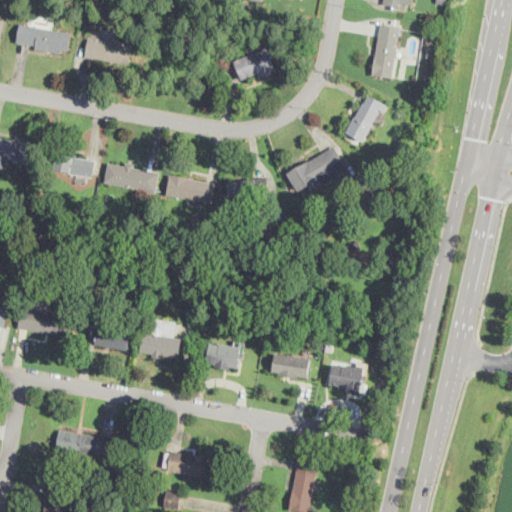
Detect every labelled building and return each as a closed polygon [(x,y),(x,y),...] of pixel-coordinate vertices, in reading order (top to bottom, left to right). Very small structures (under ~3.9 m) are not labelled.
[(68,49),(71,31),(19,22),(16,40),(35,43),(34,47),(60,52),(61,48),(68,49)] [(372,74),(393,78),(401,25),(380,22),(372,74)] [(129,63),(133,42),(114,39),(115,29),(100,27),(100,30),(89,28),(85,56),(129,63)] [(277,70),(269,45),(234,56),(241,81),(277,70)] [(344,132),(364,144),(388,103),(367,91),(344,132)] [(0,167),(5,168),(7,159),(32,163),(35,141),(0,136),(0,167)] [(287,171),(299,191),(319,179),(322,184),(348,168),(333,143),(287,171)] [(96,158),(60,152),(57,171),(93,177),(96,158)] [(104,181),(156,191),(159,171),(133,166),(134,162),(126,161),(125,164),(108,161),(104,181)] [(166,195),(213,202),(216,181),(169,173),(166,195)] [(254,176),(227,181),(231,201),(271,194),(267,176),(254,178),(254,176)] [(0,324),(5,325),(8,303),(0,302),(0,324)] [(70,313),(21,306),(18,326),(66,334),(70,313)] [(140,350),(179,356),(182,335),(174,334),(176,320),(146,316),(140,350)] [(127,349),(131,329),(98,322),(94,342),(127,349)] [(207,361),(215,363),(215,365),(229,368),(230,365),(238,366),(241,345),(220,342),(220,343),(210,342),(207,361)] [(310,357),(275,351),(271,372),(307,378),(310,357)] [(362,390),(366,367),(333,361),(329,384),(362,390)] [(111,458),(114,437),(59,428),(56,450),(111,458)] [(208,475),(212,455),(166,447),(162,467),(208,475)] [(311,511),(319,460),(299,456),(290,508),(311,511)] [(44,511),(65,511),(69,489),(50,485),(44,511)] [(182,492),(167,488),(164,503),(179,507),(182,492)]
